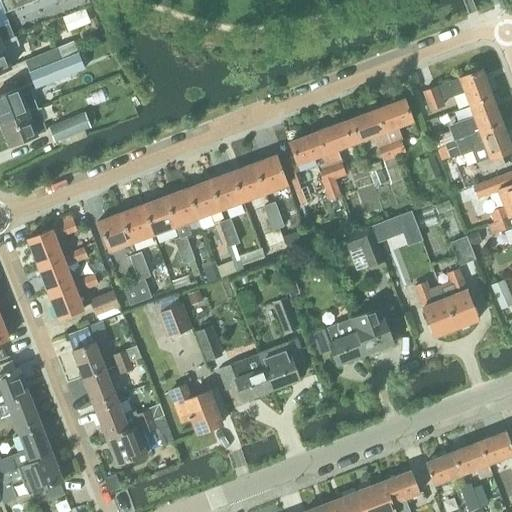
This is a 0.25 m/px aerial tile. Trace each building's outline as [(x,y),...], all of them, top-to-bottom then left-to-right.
[(5,0),(2,1),(6,13),(37,0),(5,0)] [(75,41),(26,61),(30,72),(65,58),(80,53),(75,41)] [(1,42),(0,42),(0,72),(12,68),(1,42)] [(65,58),(30,72),(35,84),(69,69),(65,58)] [(467,99),(469,105),(492,96),(481,69),(441,85),(448,107),(467,99)] [(0,96),(0,122),(0,123),(38,108),(29,85),(0,96)] [(441,85),(424,91),(432,113),(448,107),(441,85)] [(492,96),(469,105),(474,118),(460,123),(460,124),(452,128),(457,141),(503,124),(492,96)] [(405,101),(379,110),(391,143),(392,143),(395,149),(392,150),(395,157),(405,153),(401,140),(402,139),(398,128),(413,123),(405,101)] [(38,108),(0,123),(10,147),(48,132),(38,108)] [(379,110),(350,121),(357,143),(373,137),(377,148),(379,148),(383,161),(395,157),(392,150),(395,149),(392,143),(391,143),(379,110)] [(50,128),(55,141),(92,127),(87,113),(50,128)] [(350,121),(318,133),(331,166),(333,165),(335,171),(332,172),(334,178),(336,178),(345,175),(337,150),(357,143),(350,121)] [(511,147),(503,124),(457,141),(447,145),(452,160),(475,151),(479,163),(481,163),(485,174),(505,166),(501,156),(511,151),(511,147)] [(331,166),(318,133),(290,142),(295,156),(288,159),(291,167),(289,167),(303,204),(312,202),(301,171),(318,165),(330,200),(342,195),(336,178),(334,178),(332,172),(335,171),(333,165),(331,166)] [(441,175),(433,156),(420,161),(428,180),(441,175)] [(275,157),(255,164),(263,188),(265,193),(286,185),(275,157)] [(255,164),(234,171),(244,198),(245,200),(265,193),(263,188),(255,164)] [(234,171),(211,180),(221,206),(222,208),(245,200),(244,198),(234,171)] [(510,218),(511,217),(511,173),(476,188),(480,199),(500,191),(507,206),(492,212),(497,224),(498,225),(504,222),(503,220),(510,218)] [(188,188),(189,189),(199,217),(222,208),(221,206),(211,180),(188,188)] [(188,188),(165,197),(175,222),(176,225),(180,236),(191,232),(187,221),(199,217),(189,189),(188,188)] [(165,197),(141,206),(150,231),(152,234),(176,225),(175,222),(165,197)] [(277,202),(270,205),(278,228),(285,225),(277,202)] [(269,205),(262,207),(271,230),(277,228),(269,205)] [(141,206),(119,214),(129,240),(130,242),(152,234),(150,231),(141,206)] [(61,218),(64,224),(28,239),(38,264),(66,253),(60,237),(68,235),(70,240),(82,235),(74,213),(61,218)] [(119,214),(97,222),(108,250),(130,242),(129,240),(119,214)] [(371,227),(376,241),(402,231),(397,217),(386,221),(371,227)] [(511,217),(510,218),(503,220),(504,222),(498,225),(497,224),(490,226),(494,235),(511,227),(511,217)] [(234,219),(227,221),(235,244),(242,242),(234,219)] [(227,221),(220,224),(228,247),(235,244),(227,221)] [(370,225),(343,235),(349,251),(360,247),(368,267),(384,261),(376,241),(371,227),(370,225)] [(307,228),(285,235),(291,251),(312,243),(307,228)] [(188,236),(181,238),(190,262),(197,259),(188,236)] [(468,236),(451,243),(462,268),(478,261),(468,236)] [(181,238),(175,241),(183,264),(190,262),(181,238)] [(86,247),(74,252),(78,263),(90,258),(86,247)] [(66,253),(38,264),(48,290),(75,280),(77,279),(66,253)] [(135,255),(130,257),(135,270),(140,268),(139,265),(145,263),(141,253),(135,255)] [(214,260),(198,266),(205,286),(221,281),(214,260)] [(140,268),(135,270),(138,281),(144,279),(150,276),(145,263),(139,265),(140,268)] [(451,281),(440,285),(458,329),(479,321),(478,317),(480,316),(477,307),(473,308),(460,270),(448,274),(451,281)] [(97,274),(85,279),(89,290),(101,285),(97,274)] [(75,280),(48,290),(61,320),(88,309),(77,279),(75,280)] [(138,281),(123,287),(129,304),(150,297),(144,279),(138,281)] [(511,306),(511,299),(504,282),(493,287),(503,310),(511,306)] [(436,337),(458,329),(440,285),(429,289),(427,283),(416,287),(430,326),(429,326),(432,335),(435,334),(436,337)] [(114,292),(91,301),(97,316),(121,306),(114,292)] [(286,297),(272,302),(285,334),(299,329),(286,297)] [(185,304),(162,313),(172,339),(195,330),(185,304)] [(376,327),(360,333),(368,355),(394,346),(388,330),(398,326),(391,306),(371,314),(376,327)] [(355,320),(315,334),(323,354),(332,351),(338,366),(368,355),(360,333),(355,320)] [(214,328),(198,333),(209,362),(224,357),(214,328)] [(262,360),(265,369),(274,391),(300,381),(294,366),(305,362),(298,341),(277,349),(279,354),(262,360)] [(95,343),(73,352),(84,379),(107,371),(95,343)] [(137,346),(128,350),(132,361),(142,357),(137,346)] [(125,350),(111,355),(116,367),(130,362),(125,350)] [(0,406),(28,396),(18,368),(13,370),(10,362),(0,365),(0,406)] [(130,362),(116,367),(120,375),(133,370),(130,362)] [(274,391),(265,369),(247,375),(243,362),(221,370),(228,390),(239,387),(244,401),(274,391)] [(95,407),(117,397),(107,371),(84,379),(95,407)] [(223,425),(210,392),(188,401),(182,386),(168,391),(182,425),(193,421),(198,435),(223,425)] [(41,427),(28,396),(0,406),(0,419),(11,415),(19,436),(41,427)] [(117,397),(95,407),(107,437),(153,419),(149,409),(136,415),(135,413),(125,417),(117,397)] [(153,419),(107,437),(118,466),(152,452),(145,435),(158,430),(153,419)] [(19,467),(52,454),(41,427),(19,436),(25,451),(2,461),(6,471),(12,469),(13,471),(20,469),(19,467)] [(511,447),(507,433),(482,443),(489,462),(490,465),(511,456),(511,447)] [(482,443),(454,453),(461,470),(463,476),(490,465),(489,462),(482,443)] [(427,464),(435,486),(463,476),(461,470),(454,453),(427,464)] [(6,471),(0,473),(0,494),(3,504),(11,500),(5,486),(23,479),(29,494),(62,481),(52,454),(19,467),(20,469),(13,471),(12,469),(6,471)] [(412,471),(386,482),(397,511),(407,511),(408,511),(410,511),(405,500),(421,494),(412,471)] [(372,511),(393,504),(395,511),(397,511),(386,482),(359,492),(367,511),(372,511)] [(471,483),(465,485),(475,511),(482,511),(480,507),(471,483)] [(475,511),(465,485),(459,487),(468,511),(475,511)] [(367,511),(359,492),(332,502),(336,511),(367,511)] [(336,511),(332,502),(307,511),(336,511)]
